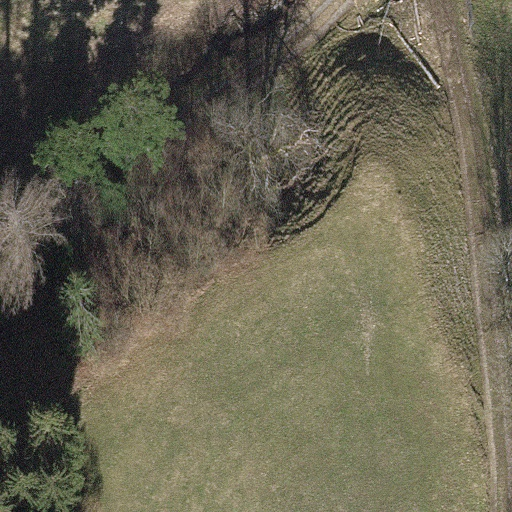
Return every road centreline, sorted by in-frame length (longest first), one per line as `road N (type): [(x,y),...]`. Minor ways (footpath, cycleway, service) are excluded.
road 1 (track): [(447,0),(469,128),(504,511)]
road 2 (track): [(342,0),(251,77),(93,182),(0,261)]
